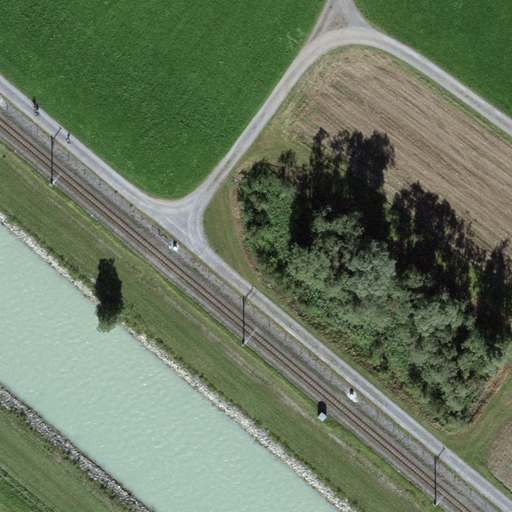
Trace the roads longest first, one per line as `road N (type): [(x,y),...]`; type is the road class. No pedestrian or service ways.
road 1 (track): [(339,0),(281,92),(175,227),(0,87)]
road 2 (track): [(511,511),(175,227)]
road 3 (track): [(511,128),(335,17)]
